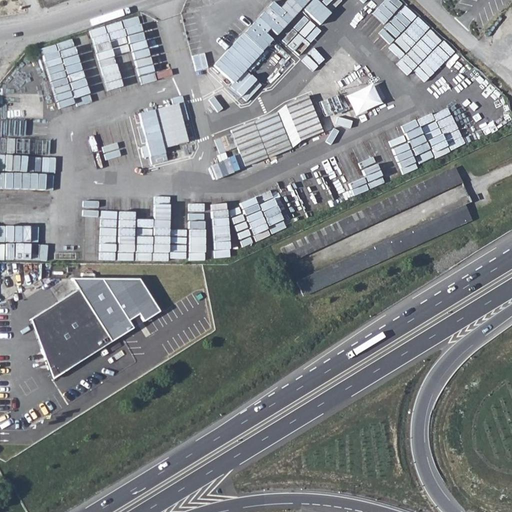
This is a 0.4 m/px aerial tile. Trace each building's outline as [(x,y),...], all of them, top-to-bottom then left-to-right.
[(272,2),(243,34),(262,51),(272,40),(265,34),(269,29),(276,36),(300,9),(290,0),(287,0),(284,4),(279,9),(276,6),(272,2)] [(261,52),(242,34),(213,66),(232,83),(261,52)] [(244,167),(292,148),(298,140),(321,131),(306,97),(284,106),(278,112),(230,131),(244,167)] [(167,160),(164,148),(187,142),(177,104),(136,112),(149,163),(167,160)] [(288,263),(461,182),(454,168),(281,248),(288,263)] [(303,296),(470,219),(463,204),(296,281),(303,296)] [(72,277),(78,288),(111,341),(131,329),(125,319),(137,312),(142,320),(157,310),(138,279),(72,277)] [(111,341),(78,288),(30,319),(52,379),(111,341)]
